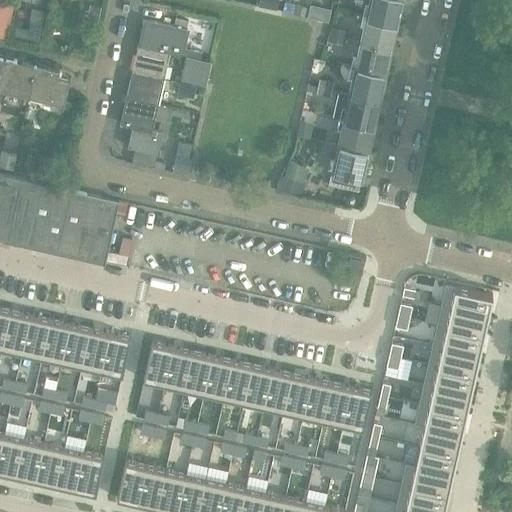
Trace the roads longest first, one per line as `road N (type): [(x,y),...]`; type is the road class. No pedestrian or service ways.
road 1 (residential): [(0,262),(371,345),(387,281),(385,240)]
road 2 (residential): [(385,240),(95,173),(86,146),(119,0)]
road 3 (residential): [(385,240),(436,0)]
road 4 (residential): [(511,269),(385,240)]
